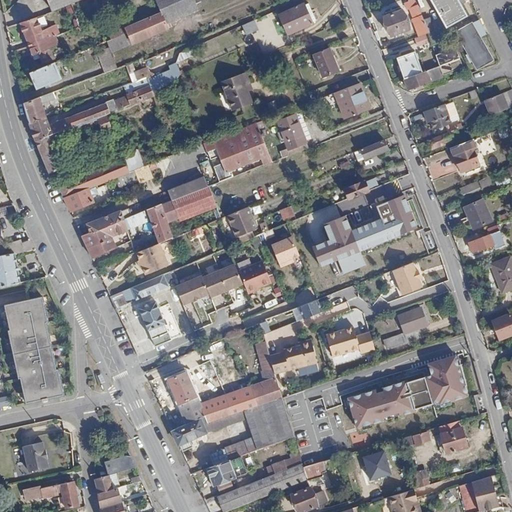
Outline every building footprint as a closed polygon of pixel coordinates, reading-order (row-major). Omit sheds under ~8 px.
[(47,0),(52,12),(72,4),(71,3),(70,0),(47,0)] [(194,0),(156,0),(162,12),(168,24),(199,11),(194,0)] [(418,5),(416,0),(406,0),(408,4),(405,5),(407,9),(410,8),(418,5)] [(432,0),(447,26),(467,15),(458,0),(432,0)] [(304,4),(280,15),(289,35),(313,24),(312,22),(315,21),(308,4),(305,5),(304,4)] [(422,15),(418,5),(410,8),(414,18),(422,15)] [(402,10),(385,17),(392,36),(410,29),(402,10)] [(127,34),(132,44),(169,29),(168,24),(162,12),(125,27),(127,34)] [(412,19),(419,37),(428,33),(430,32),(424,20),(422,15),(414,18),(412,19)] [(71,18),(76,29),(80,27),(77,16),(71,18)] [(19,23),(25,37),(43,30),(37,17),(19,23)] [(432,45),(440,42),(431,18),(424,20),(430,32),(428,33),(432,45)] [(258,30),(254,20),(242,26),(247,36),(258,30)] [(472,23),(457,32),(479,69),(493,59),(472,23)] [(25,37),(29,47),(56,36),(54,30),(58,28),(57,25),(43,30),(25,37)] [(109,34),(111,40),(127,34),(125,27),(109,34)] [(107,41),(109,48),(112,53),(132,44),(127,34),(111,40),(107,41)] [(56,36),(29,47),(34,60),(39,58),(42,64),(55,58),(52,48),(60,45),(56,36)] [(395,56),(414,51),(411,41),(392,46),(395,56)] [(440,66),(443,75),(464,67),(456,47),(436,55),(440,66)] [(98,52),(106,73),(118,69),(112,53),(109,48),(98,52)] [(176,63),(177,64),(195,56),(191,48),(180,53),(176,63)] [(314,54),(323,78),(339,71),(330,48),(314,54)] [(397,58),(405,78),(423,72),(416,51),(397,58)] [(55,63),(30,73),(37,90),(62,79),(55,63)] [(132,82),(133,82),(139,80),(133,63),(125,66),(132,82)] [(153,92),(176,82),(181,74),(177,64),(176,63),(169,66),(170,70),(148,79),(150,86),(153,92)] [(409,89),(444,77),(443,75),(440,66),(423,72),(405,78),(409,89)] [(253,103),(249,91),(246,84),(250,82),(247,72),(221,82),(232,111),(253,103)] [(137,91),(150,86),(148,79),(147,77),(139,80),(133,82),(137,91)] [(360,84),(335,93),(345,119),(370,109),(360,84)] [(130,106),(154,96),(153,92),(150,86),(137,91),(107,103),(110,112),(130,104),(130,106)] [(489,116),(507,109),(501,94),(484,101),(489,116)] [(28,119),(30,123),(47,118),(47,116),(41,97),(24,103),(28,119)] [(108,115),(111,114),(110,112),(107,103),(50,124),(47,118),(30,123),(29,124),(36,141),(73,126),(74,130),(108,115)] [(454,103),(445,106),(450,120),(459,116),(454,103)] [(450,120),(445,106),(425,113),(428,122),(431,121),(434,128),(451,122),(450,120)] [(49,174),(53,172),(63,168),(58,153),(63,151),(59,142),(75,136),(78,143),(112,129),(108,115),(74,130),(73,126),(36,141),(49,174)] [(284,158),(309,148),(296,115),(278,122),(281,130),(278,132),(282,142),(286,141),(288,148),(282,151),(284,158)] [(263,166),(273,162),(257,123),(208,141),(205,143),(220,183),(233,178),(230,170),(261,159),(263,166)] [(457,129),(429,140),(432,149),(452,141),(452,139),(460,137),(457,129)] [(205,143),(208,141),(205,135),(195,139),(197,145),(205,143)] [(358,163),(389,150),(385,139),(354,152),(358,163)] [(475,147),(473,140),(451,149),(460,172),(480,165),(474,148),(475,147)] [(87,163),(90,172),(105,167),(100,157),(87,163)] [(65,199),(89,189),(115,179),(130,173),(124,159),(105,167),(90,172),(58,185),(65,199)] [(332,174),(350,166),(348,162),(341,165),(339,160),(329,165),(332,174)] [(158,168),(155,162),(135,171),(139,181),(140,184),(153,178),(151,171),(158,168)] [(139,181),(135,171),(130,173),(115,179),(119,189),(139,181)] [(511,181),(509,175),(496,182),(499,188),(511,181)] [(168,191),(172,201),(208,187),(204,177),(168,191)] [(370,190),(380,186),(378,178),(367,182),(370,190)] [(489,178),(479,182),(481,188),(491,183),(489,178)] [(349,198),(370,190),(367,182),(367,181),(345,189),(349,198)] [(463,196),(481,189),(478,181),(460,188),(463,196)] [(172,201),(179,219),(182,226),(219,211),(209,187),(208,187),(172,201)] [(65,199),(70,212),(94,202),(89,189),(65,199)] [(346,215),(323,223),(329,239),(320,243),(313,246),(321,267),(339,259),(344,273),(364,265),(359,253),(420,229),(406,191),(375,203),(381,218),(352,230),(346,215)] [(465,208),(474,229),(492,220),(483,200),(465,208)] [(151,221),(159,243),(174,238),(169,222),(179,219),(172,201),(170,202),(147,210),(151,221)] [(294,214),(291,206),(280,210),(283,218),(294,214)] [(249,207),(228,216),(236,237),(256,230),(252,218),(253,217),(249,207)] [(90,232),(124,219),(132,216),(129,208),(87,223),(90,232)] [(124,219),(127,231),(151,221),(147,210),(132,216),(124,219)] [(502,223),(504,222),(511,218),(511,216),(511,214),(509,216),(508,213),(499,217),(502,223)] [(92,259),(118,247),(117,246),(113,236),(127,231),(124,219),(90,232),(82,236),(92,259)] [(275,236),(272,229),(269,230),(264,232),(266,239),(275,236)] [(500,231),(469,242),(473,252),(479,250),(479,251),(494,245),(496,249),(506,245),(500,231)] [(258,235),(262,243),(267,240),(266,239),(264,232),(258,235)] [(16,253),(35,250),(30,239),(14,246),(16,253)] [(159,243),(137,252),(140,260),(138,261),(140,268),(143,267),(146,274),(168,266),(159,243)] [(170,262),(175,260),(169,248),(165,250),(170,262)] [(0,284),(19,281),(13,254),(0,256),(0,284)] [(511,259),(511,256),(491,264),(502,293),(511,289),(511,259)] [(240,269),(247,293),(273,285),(266,261),(240,269)] [(415,271),(412,263),(392,270),(401,295),(421,287),(418,279),(420,278),(417,270),(415,271)] [(232,264),(206,275),(214,295),(240,285),(232,264)] [(110,296),(116,309),(169,287),(164,274),(110,296)] [(0,301),(53,290),(45,275),(19,281),(0,284),(0,301)] [(201,276),(176,286),(184,306),(210,296),(201,276)] [(19,376),(24,401),(40,397),(41,399),(46,398),(46,396),(62,393),(56,367),(54,367),(44,320),(46,320),(40,295),(3,303),(8,328),(6,328),(17,376),(19,376)] [(297,321),(322,311),(318,299),(293,309),(297,321)] [(140,308),(156,346),(163,344),(171,340),(156,302),(140,308)] [(387,349),(420,338),(417,329),(427,326),(421,308),(399,315),(405,332),(384,340),(387,349)] [(362,311),(351,312),(352,323),(363,321),(362,311)] [(511,334),(511,317),(510,312),(492,319),(500,339),(511,334)] [(129,327),(138,323),(134,315),(125,318),(129,327)] [(268,343),(299,332),(295,323),(264,334),(268,343)] [(362,354),(375,350),(369,333),(357,337),(353,327),(326,337),(334,358),(360,349),(362,354)] [(318,363),(310,340),(299,345),(300,347),(284,352),(285,355),(271,360),(275,378),(318,363)] [(265,381),(275,378),(271,360),(266,341),(255,344),(265,381)] [(206,378),(215,372),(202,350),(192,355),(206,378)] [(469,396),(457,354),(428,363),(431,374),(349,397),(358,427),(469,396)] [(168,380),(187,424),(205,416),(200,403),(187,372),(168,380)] [(208,423),(244,411),(282,397),(275,378),(265,381),(200,403),(205,416),(208,423)] [(0,395),(0,404),(10,402),(8,394),(0,395)] [(244,411),(247,418),(253,437),(257,450),(294,437),(282,398),(282,397),(244,411)] [(172,430),(179,445),(180,444),(183,451),(193,446),(190,439),(215,429),(247,418),(244,411),(208,423),(205,416),(187,424),(172,430)] [(460,428),(459,421),(440,427),(442,432),(440,433),(446,453),(468,447),(462,427),(460,428)] [(412,436),(415,446),(423,444),(422,442),(430,440),(428,432),(412,436)] [(404,439),(406,448),(415,446),(412,436),(404,439)] [(229,460),(242,455),(257,450),(253,437),(224,447),(225,449),(229,460)] [(41,443),(22,447),(24,458),(45,454),(44,450),(43,450),(41,443)] [(210,455),(214,466),(229,460),(225,449),(210,455)] [(385,450),(362,457),(369,481),(392,475),(385,450)] [(45,454),(24,458),(26,467),(45,462),(45,459),(46,459),(45,454)] [(109,474),(134,467),(128,454),(103,461),(106,474),(109,474)] [(214,466),(208,468),(214,484),(248,473),(242,455),(229,460),(214,466)] [(272,465),(275,474),(294,466),(291,458),(272,465)] [(304,467),(308,480),(323,477),(322,473),(327,471),(323,460),(304,467)] [(45,462),(26,467),(27,472),(47,468),(45,462)] [(217,497),(223,511),(225,511),(289,487),(308,480),(304,467),(303,463),(294,466),(275,474),(217,497)] [(418,489),(429,485),(428,478),(423,479),(421,471),(413,473),(418,489)] [(95,477),(99,493),(113,489),(109,474),(106,474),(95,477)] [(491,477),(460,487),(466,511),(481,511),(499,507),(497,498),(491,477)] [(77,505),(72,480),(41,489),(24,492),(25,498),(41,495),(41,498),(56,494),(56,493),(61,492),(64,508),(77,505)] [(308,480),(289,487),(299,511),(303,511),(318,506),(308,480)] [(99,493),(102,508),(120,502),(116,488),(113,489),(99,493)] [(413,490),(393,496),(398,511),(415,511),(413,502),(416,500),(413,490)] [(321,504),(327,502),(325,491),(318,492),(321,504)] [(102,508),(102,511),(122,511),(122,508),(120,502),(102,508)]
